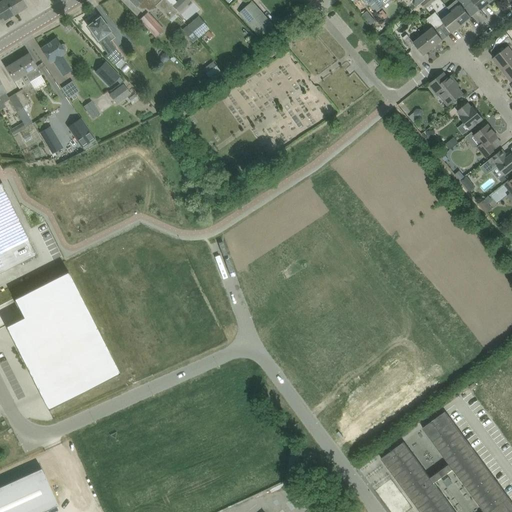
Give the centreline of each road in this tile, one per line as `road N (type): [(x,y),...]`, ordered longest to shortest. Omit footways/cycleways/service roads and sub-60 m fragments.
road 1 (unclassified): [(252,343),(51,433),(15,417),(0,387)]
road 2 (unclassified): [(377,511),(252,343)]
road 3 (unclassified): [(252,343),(212,229)]
